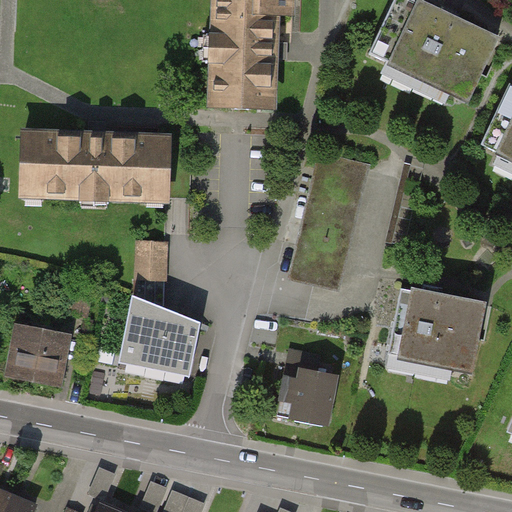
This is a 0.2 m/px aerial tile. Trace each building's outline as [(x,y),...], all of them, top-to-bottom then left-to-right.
[(276,13),(237,11),(237,0),(209,0),(204,109),(271,112),(276,13)] [(288,13),(288,0),(237,0),(237,11),(288,13)] [(395,0),(368,56),(468,104),(498,40),(414,0),(395,0)] [(511,118),(492,160),(511,169),(511,118)] [(24,135),(22,198),(170,203),(172,139),(24,135)] [(288,284),(337,296),(367,170),(318,158),(288,284)] [(138,280),(165,281),(166,243),(139,242),(138,280)] [(133,303),(122,356),(192,370),(201,323),(164,309),(165,281),(138,280),(137,304),(133,303)] [(402,289),(389,355),(472,371),(485,306),(402,289)] [(93,293),(78,290),(73,315),(88,318),(93,293)] [(14,372),(58,380),(66,340),(52,338),(53,331),(36,327),(34,335),(21,332),(14,372)] [(298,414),(325,419),(333,379),(304,374),(303,380),(285,377),(281,399),(300,403),(298,414)] [(165,511),(204,511),(209,503),(176,489),(165,511)] [(0,493),(0,511),(5,511),(11,498),(0,493)] [(33,511),(35,508),(11,498),(5,511),(33,511)]
